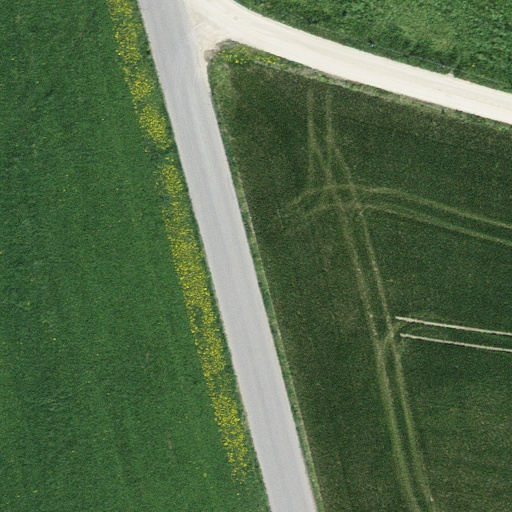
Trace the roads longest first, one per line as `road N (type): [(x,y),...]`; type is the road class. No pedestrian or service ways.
road 1 (unclassified): [(284,511),(169,0)]
road 2 (unclassified): [(195,0),(511,93)]
